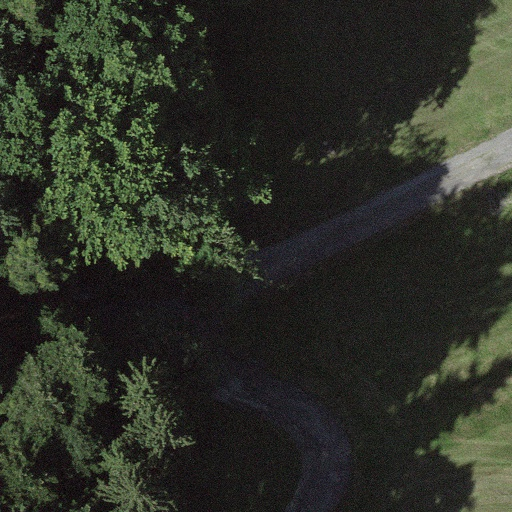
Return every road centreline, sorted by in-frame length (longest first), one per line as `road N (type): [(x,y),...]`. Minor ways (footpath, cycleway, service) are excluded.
road 1 (track): [(0,345),(181,337),(216,289),(511,143)]
road 2 (track): [(307,511),(328,481),(321,435),(284,401),(221,377),(181,337)]
